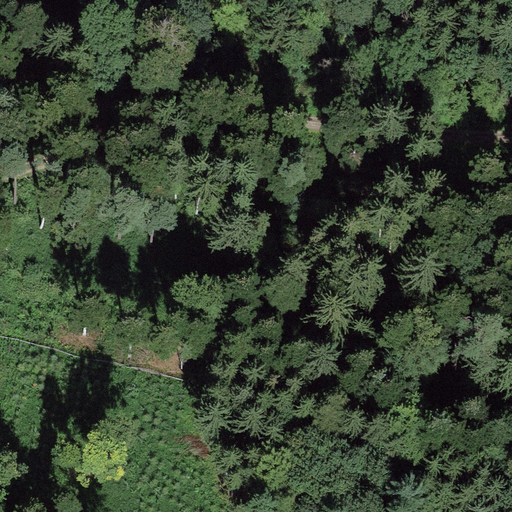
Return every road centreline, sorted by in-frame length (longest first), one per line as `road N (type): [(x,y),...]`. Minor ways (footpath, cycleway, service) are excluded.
road 1 (track): [(0,99),(511,135)]
road 2 (track): [(0,176),(165,111)]
